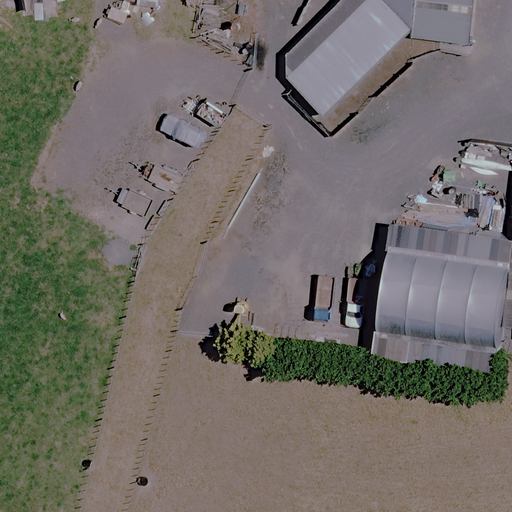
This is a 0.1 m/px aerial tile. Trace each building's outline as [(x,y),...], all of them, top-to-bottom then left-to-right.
[(471,0),(360,0),(279,76),(320,120),(410,36),(466,43),(471,0)] [(209,129),(183,110),(133,179),(160,199),(209,129)] [(306,167),(264,149),(253,177),(295,194),(306,167)] [(511,330),(511,160),(485,157),(477,231),(511,234),(511,238),(509,266),(384,253),(373,358),(498,371),(502,330),(511,330)] [(288,206),(246,188),(234,215),(276,233),(288,206)] [(310,252),(230,242),(221,307),(237,309),(229,367),(349,382),(356,326),(301,319),(310,252)]
